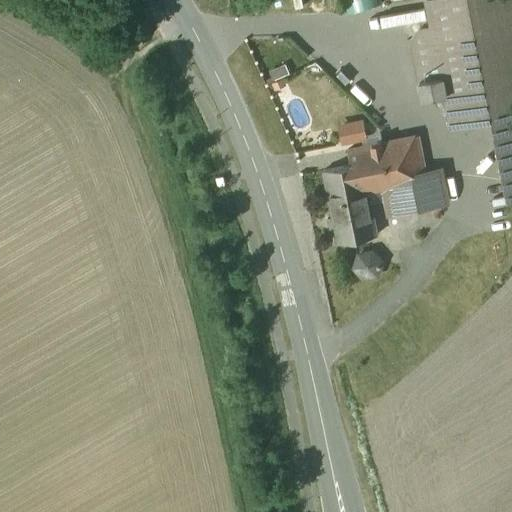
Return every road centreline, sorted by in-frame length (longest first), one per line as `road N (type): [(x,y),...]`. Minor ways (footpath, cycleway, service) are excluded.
road 1 (secondary): [(174,0),(221,88),(267,205),(305,351)]
road 2 (unknown): [(511,134),(302,339)]
road 3 (secondary): [(353,511),(305,351)]
road 4 (secondary): [(305,351),(331,511)]
